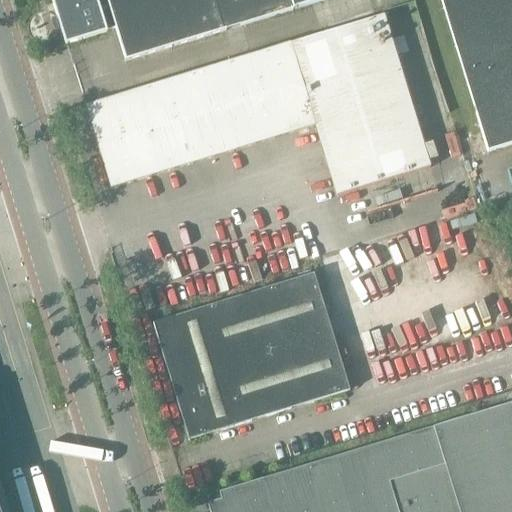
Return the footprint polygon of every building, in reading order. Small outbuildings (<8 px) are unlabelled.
[(49,0),(55,18),(64,46),(105,33),(105,31),(114,29),(124,62),(327,0),(49,0)] [(511,0),(435,0),(483,152),(511,144),(511,0)] [(382,17),(84,108),(109,190),(313,127),(335,197),(428,169),(382,17)] [(312,276),(152,325),(188,442),(348,392),(312,276)] [(0,456),(43,446),(6,291),(0,292),(0,456)] [(222,501),(208,505),(210,511),(511,511),(511,410),(510,405),(433,429),(291,472),(291,473),(220,494),(222,501)]
